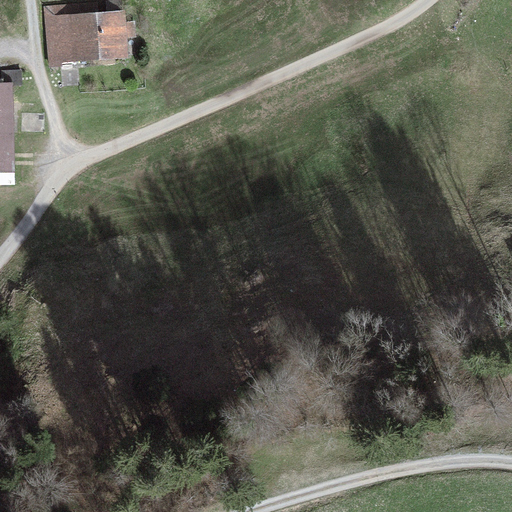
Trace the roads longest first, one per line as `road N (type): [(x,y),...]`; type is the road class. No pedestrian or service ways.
road 1 (unclassified): [(431,0),(96,155),(53,187)]
road 2 (track): [(251,511),(415,467),(511,465)]
